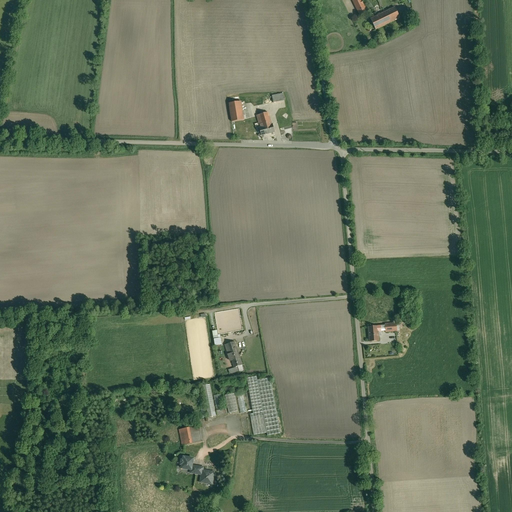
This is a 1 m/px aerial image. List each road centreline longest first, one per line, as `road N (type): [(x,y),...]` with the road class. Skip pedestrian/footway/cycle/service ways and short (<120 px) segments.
road 1 (unclassified): [(338,147),(375,511)]
road 2 (unclassified): [(0,138),(338,147)]
road 3 (unclassified): [(511,151),(338,147)]
